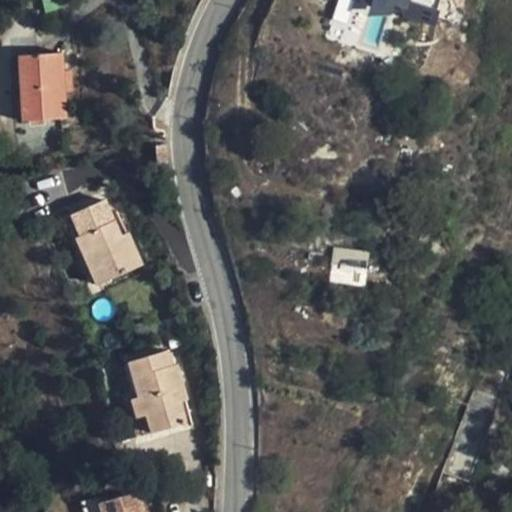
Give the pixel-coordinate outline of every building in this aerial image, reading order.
[(421,0),(341,0),(362,7),(363,0),(379,0),(385,2),(381,13),(398,19),(401,11),(416,16),(421,0)] [(414,24),(416,16),(401,11),(398,19),(414,24)] [(65,117),(63,91),(62,70),(61,54),(19,55),(22,120),(65,117)] [(71,70),(62,70),(63,91),(73,90),(71,70)] [(410,108),(405,125),(425,130),(430,113),(410,108)] [(167,162),(166,144),(155,145),(156,163),(167,162)] [(76,238),(96,284),(141,264),(128,233),(119,236),(104,199),(65,216),(74,238),(76,238)] [(322,255),(309,253),(308,262),(320,264),(322,255)] [(131,398),(142,434),(183,423),(178,402),(186,400),(175,364),(170,366),(166,350),(128,361),(139,396),(131,398)] [(498,390),(472,382),(440,492),(466,499),(498,390)] [(144,511),(138,490),(109,498),(100,501),(102,511),(144,511)] [(109,498),(108,492),(81,499),(83,505),(100,501),(109,498)] [(102,511),(100,501),(83,505),(84,511),(102,511)]
